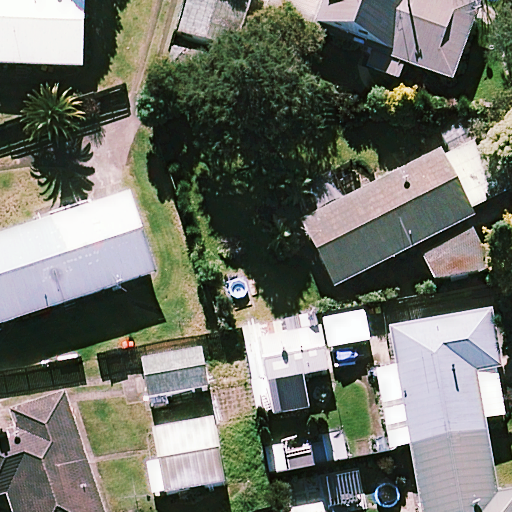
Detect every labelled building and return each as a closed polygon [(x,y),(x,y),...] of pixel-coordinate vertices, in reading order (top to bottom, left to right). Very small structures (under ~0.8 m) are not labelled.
[(0,0),(0,73),(82,76),(84,0),(0,0)] [(247,0),(184,0),(175,39),(233,54),(247,0)] [(479,9),(455,0),(327,0),(315,31),(374,55),(366,74),(395,86),(402,69),(448,87),(479,9)] [(466,219),(433,152),(293,222),(328,290),(466,219)] [(0,330),(153,281),(127,202),(0,243),(0,330)] [(505,421),(487,319),(389,336),(396,374),(376,378),(390,455),(408,452),(419,511),(511,511),(511,497),(496,501),(482,425),(505,421)] [(327,375),(316,323),(244,338),(256,394),(268,392),(274,421),(309,413),(302,381),(327,375)] [(207,393),(201,354),(142,364),(148,403),(207,393)] [(105,511),(70,399),(9,418),(15,434),(0,438),(0,503),(6,501),(9,511),(105,511)] [(224,488),(212,426),(152,437),(164,499),(224,488)]
